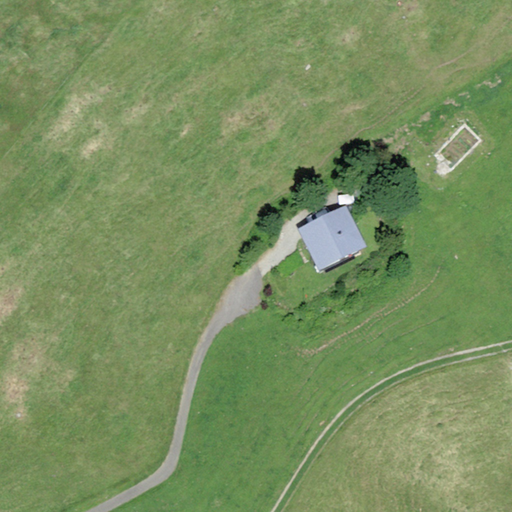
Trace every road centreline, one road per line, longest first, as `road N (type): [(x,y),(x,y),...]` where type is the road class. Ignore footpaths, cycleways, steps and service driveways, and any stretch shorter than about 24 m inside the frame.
road 1 (track): [(96,511),(159,472),(213,326),(282,246)]
road 2 (track): [(272,511),(339,417),(364,395),(511,345)]
